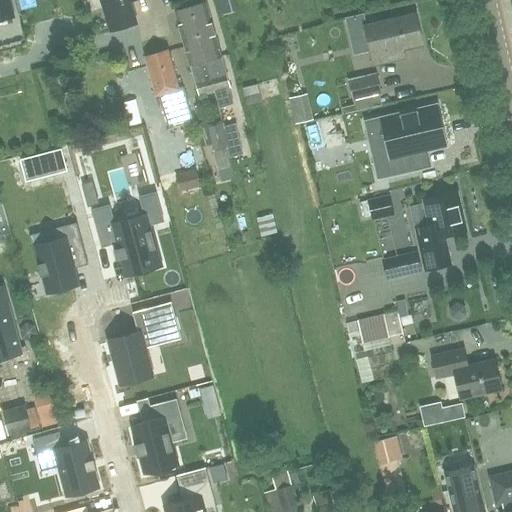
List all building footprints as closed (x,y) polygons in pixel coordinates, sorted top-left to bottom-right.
[(0,0),(0,23),(17,20),(11,0),(0,0)] [(102,0),(111,30),(136,22),(129,0),(102,0)] [(221,72),(217,57),(221,55),(207,2),(191,6),(214,91),(230,86),(226,71),(221,72)] [(214,91),(191,6),(175,10),(190,64),(191,64),(194,73),(195,79),(199,95),(214,91)] [(415,15),(365,27),(373,64),(403,57),(401,48),(422,43),(415,15)] [(168,49),(145,56),(156,95),(158,94),(167,126),(192,119),(182,87),(179,88),(168,49)] [(382,95),(376,72),(348,80),(353,101),(382,95)] [(261,101),(257,84),(242,88),(240,88),(245,105),(246,105),(261,101)] [(300,98),(290,100),(296,124),(306,121),(300,98)] [(383,144),(372,146),(380,178),(419,169),(416,154),(430,151),(450,146),(440,105),(377,120),(383,144)] [(207,121),(195,124),(201,148),(211,145),(213,152),(217,171),(233,167),(231,158),(228,147),(229,147),(228,143),(223,127),(222,123),(208,127),(207,121)] [(235,124),(223,127),(228,143),(239,140),(235,124)] [(57,170),(52,150),(23,157),(28,178),(57,170)] [(201,187),(196,170),(175,175),(179,192),(201,187)] [(87,201),(98,198),(93,180),(83,183),(87,201)] [(109,205),(92,209),(100,241),(111,238),(112,243),(118,242),(119,248),(113,249),(113,250),(116,261),(122,259),(126,273),(159,264),(148,225),(163,221),(156,192),(140,197),(145,217),(114,225),(109,205)] [(456,192),(452,193),(449,192),(442,193),(441,196),(424,199),(430,225),(417,228),(426,270),(449,264),(443,236),(465,231),(456,192)] [(272,245),(287,241),(281,216),(266,219),(272,245)] [(62,239),(35,246),(40,264),(37,264),(40,277),(43,276),(48,292),(58,289),(73,285),(69,269),(88,264),(76,223),(59,227),(62,239)] [(387,279),(420,272),(417,256),(384,264),(387,279)] [(5,285),(0,286),(0,358),(9,356),(26,351),(25,348),(22,349),(5,285)] [(160,326),(137,332),(109,340),(121,384),(152,376),(144,348),(181,338),(171,302),(155,306),(160,326)] [(357,320),(362,344),(389,338),(384,315),(357,320)] [(491,334),(477,337),(481,355),(496,351),(491,334)] [(461,398),(500,389),(494,360),(467,367),(463,349),(431,357),(436,377),(455,373),(461,398)] [(201,386),(203,394),(206,404),(219,400),(215,383),(201,386)] [(53,391),(33,396),(42,428),(61,423),(53,391)] [(143,424),(132,427),(137,443),(133,444),(137,457),(140,456),(144,473),(177,464),(171,442),(165,419),(181,415),(176,398),(149,405),(153,421),(143,424)] [(35,407),(26,410),(25,405),(2,411),(8,436),(32,431),(31,429),(40,426),(35,407)] [(59,431),(32,439),(37,455),(54,451),(58,467),(66,496),(98,487),(86,441),(63,447),(59,431)] [(406,494),(397,460),(403,458),(397,436),(373,442),(388,499),(406,494)] [(454,511),(483,511),(481,500),(473,466),(445,472),(453,507),(454,511)] [(270,511),(301,511),(293,485),(288,471),(271,476),(276,490),(265,494),(270,511)] [(511,511),(511,471),(490,477),(497,502),(500,501),(502,511),(511,511)] [(184,501),(166,506),(167,511),(202,511),(202,510),(215,506),(209,481),(185,487),(189,500),(184,501)]
